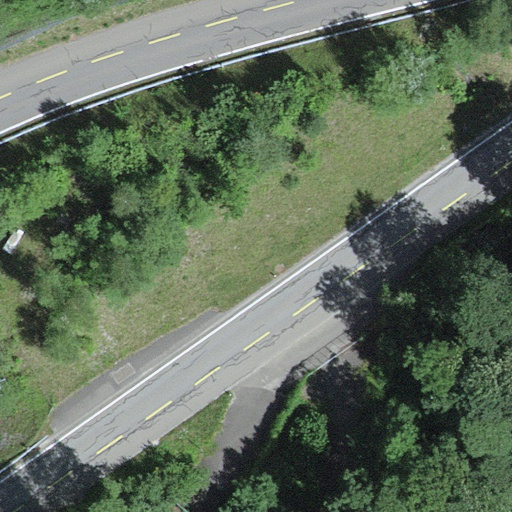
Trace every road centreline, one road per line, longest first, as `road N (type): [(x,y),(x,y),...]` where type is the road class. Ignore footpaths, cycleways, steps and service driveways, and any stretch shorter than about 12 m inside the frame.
road 1 (primary): [(5,511),(511,154)]
road 2 (primary): [(318,0),(104,58),(0,98)]
road 3 (track): [(198,511),(291,310)]
